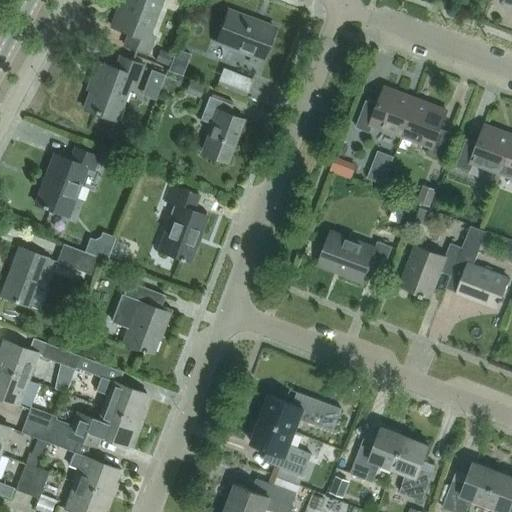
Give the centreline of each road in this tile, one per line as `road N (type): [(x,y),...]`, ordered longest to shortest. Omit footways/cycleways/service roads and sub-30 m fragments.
road 1 (residential): [(227,311),(343,4)]
road 2 (residential): [(511,419),(227,311)]
road 3 (residential): [(152,511),(227,311)]
road 4 (unclassified): [(511,67),(343,4)]
road 5 (residential): [(0,125),(66,0)]
